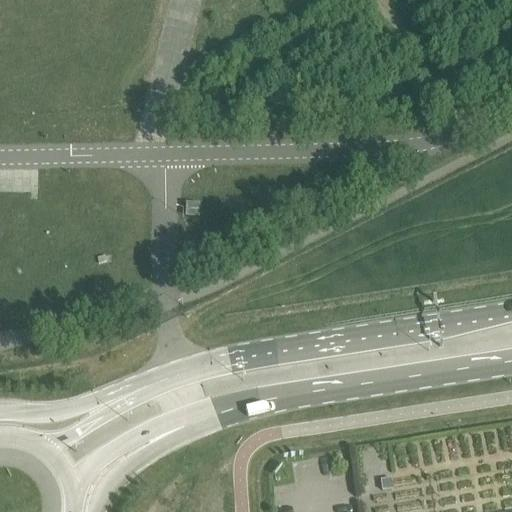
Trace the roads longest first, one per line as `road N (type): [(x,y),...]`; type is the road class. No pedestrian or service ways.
road 1 (primary): [(511,312),(215,363),(118,402)]
road 2 (primary): [(171,432),(275,397),(511,361)]
road 3 (track): [(382,0),(463,128)]
